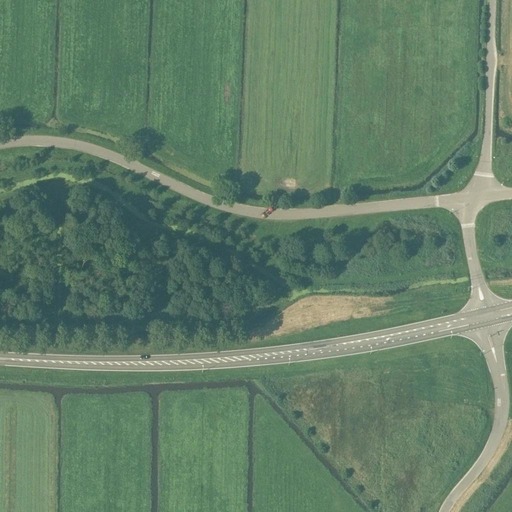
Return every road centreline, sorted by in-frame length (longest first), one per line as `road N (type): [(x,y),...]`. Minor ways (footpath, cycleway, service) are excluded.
road 1 (unclassified): [(0,143),(84,146),(258,215),(462,198)]
road 2 (primary): [(271,357),(0,358)]
road 3 (primary): [(271,357),(486,316)]
road 4 (tertiary): [(443,511),(494,438),(500,387),(486,316)]
road 5 (unclassified): [(479,196),(492,0)]
road 6 (unclassified): [(486,316),(462,198)]
